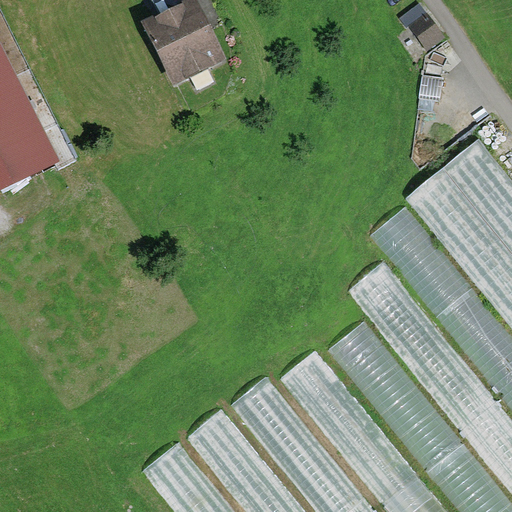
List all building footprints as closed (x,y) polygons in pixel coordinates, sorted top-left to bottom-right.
[(206,4),(156,29),(185,85),(235,60),(206,4)] [(424,55),(446,41),(423,5),(402,19),(424,55)] [(0,43),(0,184),(57,156),(0,43)] [(511,180),(480,141),(444,171),(511,255),(511,180)] [(511,331),(511,255),(444,171),(407,200),(511,331)] [(511,337),(407,207),(370,236),(511,412),(511,337)] [(511,421),(386,264),(349,293),(511,496),(511,421)] [(511,511),(511,504),(365,323),(329,352),(459,511),(511,511)] [(449,511),(318,350),(281,380),(387,511),(449,511)] [(377,511),(269,379),(231,410),(315,511),(377,511)] [(304,511),(223,411),(189,438),(248,511),(304,511)] [(236,511),(181,442),(143,472),(174,511),(236,511)]
